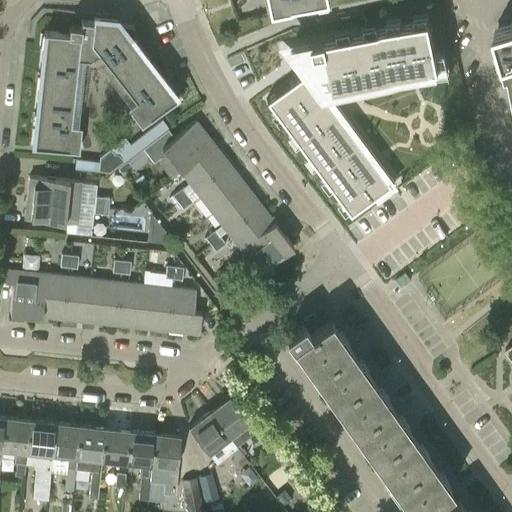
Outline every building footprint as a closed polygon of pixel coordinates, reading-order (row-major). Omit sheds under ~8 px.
[(381,21),(290,40),(325,89),(436,65),(425,11),(422,12),(424,18),(411,21),(410,16),(411,16),(410,14),(393,18),(394,25),(382,27),(381,23),(381,21)] [(31,144),(55,147),(78,149),(81,116),(71,115),(79,43),(92,45),(100,55),(106,51),(136,90),(127,97),(145,120),(177,95),(132,37),(133,24),(98,21),(97,27),(91,26),(92,20),(80,19),(80,24),(67,23),(67,31),(44,29),(31,144)] [(498,62),(506,59),(506,60),(511,58),(511,23),(498,27),(500,35),(492,37),(498,62)] [(338,202),(350,218),(394,186),(310,72),(266,104),(277,119),(278,118),(278,117),(282,115),(289,125),(284,129),(295,143),(300,139),(307,149),(302,153),(313,168),(314,167),(314,166),(318,164),(325,174),(320,178),(331,192),(336,188),(343,198),(338,202)] [(74,167),(108,171),(167,125),(162,119),(118,153),(114,153),(109,148),(99,155),(99,162),(75,159),(74,167)] [(195,147),(209,137),(195,119),(173,136),(167,127),(141,147),(152,161),(155,159),(169,177),(179,169),(200,153),(195,147)] [(223,155),(209,137),(195,147),(200,153),(179,169),(193,187),(214,171),(210,166),(223,155)] [(193,187),(209,208),(230,192),(226,186),(239,176),(223,155),(210,166),(214,171),(193,187)] [(132,166),(127,159),(117,167),(122,174),(132,166)] [(28,176),(26,197),(78,201),(80,180),(28,176)] [(209,208),(226,229),(247,213),(242,207),(255,197),(239,176),(226,186),(230,192),(209,208)] [(171,194),(176,200),(186,193),(181,186),(171,194)] [(192,199),(186,193),(176,200),(182,207),(192,199)] [(95,195),(94,204),(108,205),(109,196),(95,195)] [(78,201),(26,197),(24,219),(75,223),(78,201)] [(273,220),(255,197),(242,207),(247,213),(226,229),(243,252),(265,236),(260,230),(273,220)] [(107,213),(108,205),(94,204),(93,212),(107,213)] [(150,210),(147,237),(173,241),(150,210)] [(293,245),(273,220),(260,230),(265,236),(243,252),(263,278),(274,270),(269,264),(293,245)] [(209,243),(219,235),(214,228),(204,236),(209,243)] [(219,235),(209,243),(214,249),(224,242),(219,235)] [(58,264),(67,265),(68,252),(60,252),(58,264)] [(68,252),(67,265),(76,266),(77,253),(68,252)] [(120,271),(121,258),(112,257),(111,270),(120,271)] [(121,258),(120,271),(128,272),(130,259),(121,258)] [(172,277),(173,264),(165,263),(163,276),(172,277)] [(173,264),(172,277),(180,278),(182,265),(173,264)] [(9,312),(40,316),(42,299),(34,298),(37,272),(5,268),(4,281),(12,282),(9,312)] [(65,274),(37,272),(34,298),(42,299),(40,316),(68,319),(70,302),(62,301),(65,274)] [(68,319),(94,322),(96,304),(88,304),(91,277),(65,274),(62,301),(70,302),(68,319)] [(94,322),(120,324),(122,307),(114,306),(117,280),(91,277),(88,304),(96,304),(94,322)] [(143,283),(117,280),(114,306),(122,307),(120,324),(146,327),(147,310),(140,309),(143,283)] [(169,285),(143,283),(140,309),(147,310),(146,327),(171,330),(173,313),(166,312),(169,285)] [(195,288),(169,285),(166,312),(173,313),(171,330),(198,333),(200,311),(193,310),(195,288)] [(318,324),(310,314),(304,318),(305,319),(284,333),(292,343),(297,340),(418,509),(413,511),(416,511),(452,486),(330,316),(318,324)] [(228,394),(208,410),(228,436),(239,427),(247,437),(248,436),(257,447),(264,441),(228,394)] [(228,436),(208,410),(187,425),(207,452),(219,443),(226,453),(229,451),(236,446),(228,436)] [(25,463),(27,451),(26,451),(29,418),(5,415),(1,448),(15,449),(14,461),(16,462),(15,475),(24,476),(25,463)] [(46,499),(51,453),(50,453),(54,420),(29,418),(26,451),(27,451),(25,463),(35,464),(32,497),(46,499)] [(50,453),(51,453),(65,455),(63,467),(66,468),(64,482),(65,482),(64,490),(73,491),(73,483),(77,456),(75,456),(79,423),(54,420),(50,453)] [(104,426),(79,423),(75,456),(77,456),(90,457),(89,469),(91,469),(100,470),(101,459),(100,459),(104,426)] [(125,461),(129,429),(104,426),(100,459),(101,459),(125,461)] [(147,505),(151,464),(154,432),(129,429),(125,461),(140,463),(138,476),(141,476),(137,504),(147,505)] [(180,435),(154,432),(151,464),(165,466),(164,479),(166,479),(165,493),(173,494),(180,435)] [(236,446),(229,451),(237,462),(244,457),(236,446)] [(97,498),(100,470),(91,469),(88,497),(97,498)] [(125,473),(116,472),(115,486),(124,487),(125,473)] [(219,497),(213,472),(198,476),(204,501),(219,497)] [(191,511),(202,510),(196,477),(181,480),(187,511),(191,511)] [(468,511),(457,496),(434,511),(468,511)]
